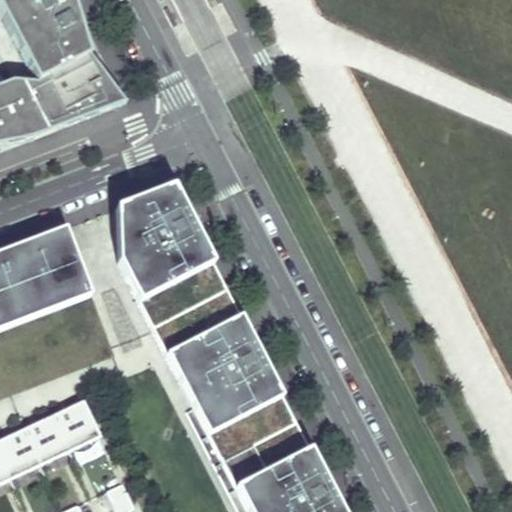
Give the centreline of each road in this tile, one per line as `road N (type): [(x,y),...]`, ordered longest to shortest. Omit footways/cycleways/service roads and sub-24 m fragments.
road 1 (residential): [(397,511),(199,135)]
road 2 (residential): [(0,212),(199,135)]
road 3 (residential): [(199,135),(130,0)]
